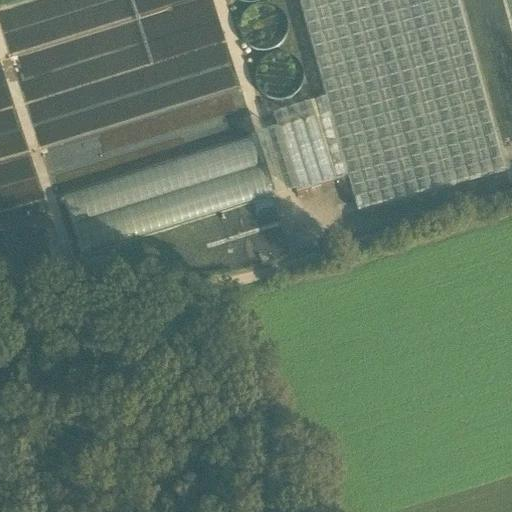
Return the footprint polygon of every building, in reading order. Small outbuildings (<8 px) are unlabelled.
[(297,0),(325,100),(347,179),(356,213),(505,172),(497,143),(457,0),(297,0)] [(261,52),(277,48),(286,32),(284,18),(275,9),(264,6),(250,10),(241,23),(241,36),(248,46),(261,52)] [(276,102),(292,97),(302,81),(299,68),(290,59),(279,55),(265,60),(256,72),(256,86),(263,96),(276,102)] [(296,194),(347,179),(325,100),(272,117),(277,133),(296,194)] [(273,197),(274,201),(296,194),(277,133),(254,140),(273,197)] [(63,199),(81,257),(273,197),(254,140),(254,139),(252,140),(63,199)]
